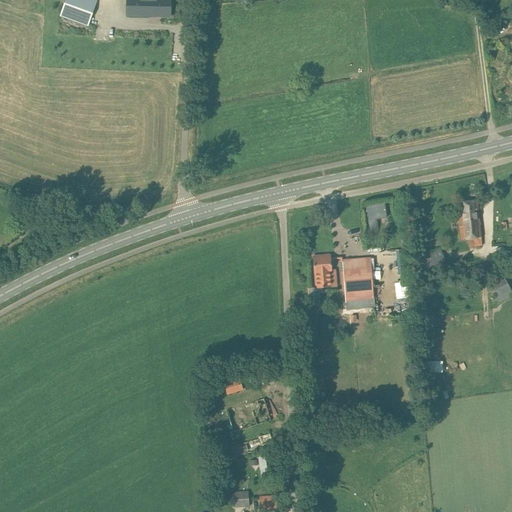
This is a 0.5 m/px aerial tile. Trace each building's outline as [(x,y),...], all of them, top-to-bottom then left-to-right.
[(96,0),(65,0),(60,16),(87,27),(97,0),(96,0)] [(127,0),(127,16),(170,17),(170,0),(127,0)] [(468,239),(468,247),(481,245),(477,201),(458,203),(459,214),(457,214),(461,240),(468,239)] [(386,217),(384,203),(366,206),(369,221),(386,217)] [(429,271),(446,264),(440,250),(423,256),(429,271)] [(331,270),(330,258),(313,259),(314,274),(315,274),(316,288),(326,287),(331,286),(330,271),(331,270)] [(346,301),(374,299),(370,258),(342,260),(346,301)] [(511,296),(511,292),(502,275),(489,282),(500,303),(511,296)] [(424,373),(443,372),(442,360),(424,361),(424,373)] [(224,383),(227,395),(243,390),(239,378),(224,383)] [(230,411),(236,430),(272,419),(267,401),(230,411)] [(247,445),(246,442),(227,447),(229,456),(255,449),(253,444),(247,445)] [(261,479),(268,478),(265,454),(258,455),(261,479)] [(367,463),(371,511),(398,511),(394,460),(367,463)] [(248,491),(233,492),(234,508),(249,507),(248,491)]
